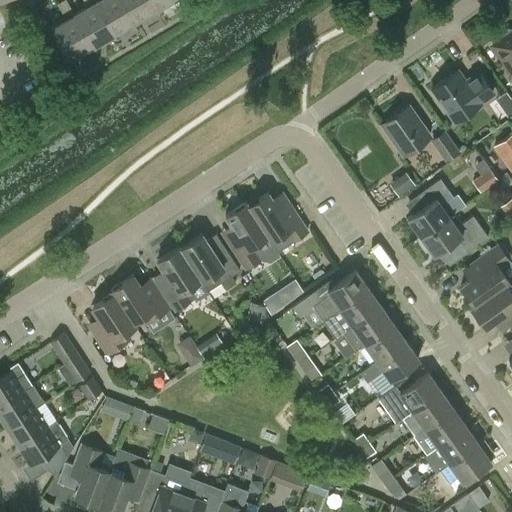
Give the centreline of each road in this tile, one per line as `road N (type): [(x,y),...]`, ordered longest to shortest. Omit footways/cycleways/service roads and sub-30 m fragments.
road 1 (residential): [(511,432),(299,136)]
road 2 (residential): [(299,136),(283,136),(0,319)]
road 3 (residential): [(478,0),(307,119),(299,136)]
